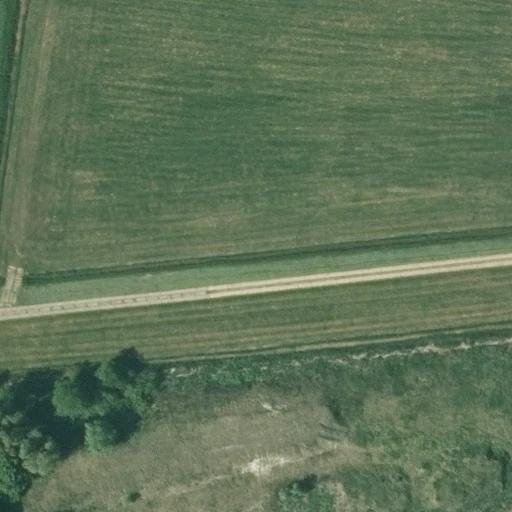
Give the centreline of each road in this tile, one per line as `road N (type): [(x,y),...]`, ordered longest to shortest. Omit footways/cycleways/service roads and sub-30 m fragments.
road 1 (track): [(511,259),(0,314)]
road 2 (track): [(121,511),(505,425)]
